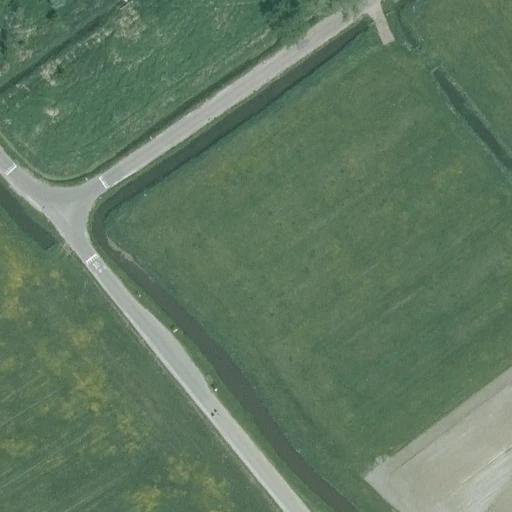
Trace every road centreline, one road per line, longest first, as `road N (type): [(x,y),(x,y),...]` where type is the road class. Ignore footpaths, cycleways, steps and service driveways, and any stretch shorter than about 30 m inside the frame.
road 1 (unclassified): [(295,511),(92,262),(57,205)]
road 2 (unclassified): [(57,205),(81,199),(369,0)]
